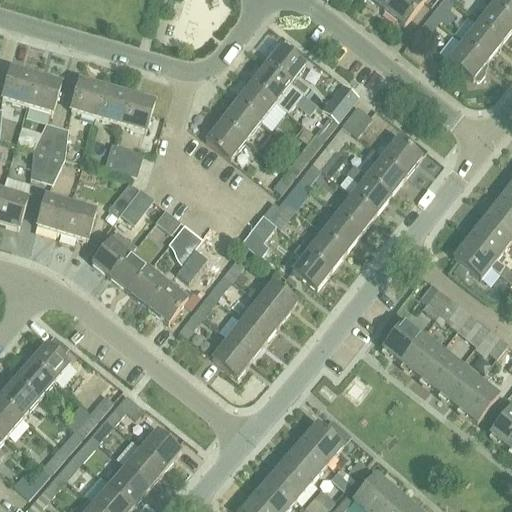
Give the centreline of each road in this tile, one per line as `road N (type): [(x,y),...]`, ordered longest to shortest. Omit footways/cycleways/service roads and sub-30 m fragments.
road 1 (residential): [(244,446),(88,314),(42,295)]
road 2 (residential): [(244,446),(402,251)]
road 3 (residential): [(483,145),(300,0)]
road 4 (residential): [(186,74),(0,19)]
road 5 (residential): [(231,223),(171,180),(186,74)]
road 6 (residential): [(402,251),(483,145)]
